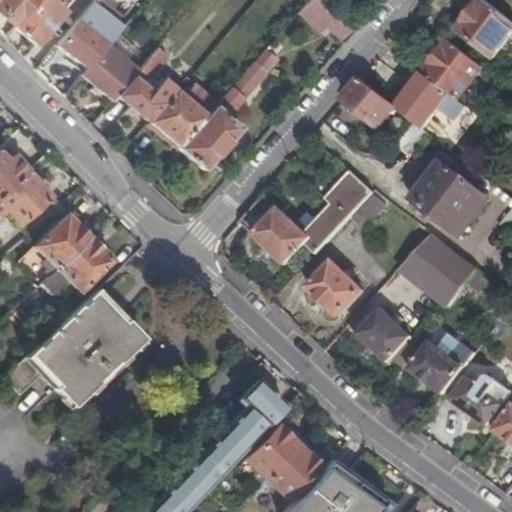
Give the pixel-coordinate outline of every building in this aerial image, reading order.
[(0,0),(0,34),(2,36),(11,25),(32,0),(0,0)] [(32,0),(11,25),(34,45),(63,11),(55,4),(57,0),(32,0)] [(57,0),(55,4),(63,11),(72,0),(57,0)] [(343,42),(353,30),(322,0),(308,0),(304,5),(343,42)] [(511,20),(486,0),(478,0),(457,28),(492,57),(507,38),(511,41),(511,20)] [(55,47),(86,70),(106,45),(97,38),(106,27),(107,25),(94,16),(85,29),(75,21),(55,47)] [(115,34),(106,27),(97,38),(106,45),(115,34)] [(116,34),(106,45),(126,61),(135,49),(116,34)] [(449,40),(424,72),(458,99),(484,67),(449,40)] [(112,101),(116,96),(142,65),(138,61),(134,67),(126,61),(106,45),(86,70),(81,76),(112,101)] [(116,96),(147,123),(175,90),(162,79),(152,90),(144,84),(167,58),(156,49),(142,65),(116,96)] [(206,116),(177,149),(203,170),(240,129),(226,118),(264,75),(252,64),(206,116)] [(396,106),(416,122),(423,128),(439,107),(455,120),(466,106),(458,99),(424,72),(396,106)] [(346,97),(357,105),(381,125),(396,106),(362,79),(346,97)] [(147,123),(177,149),(206,116),(175,90),(147,123)] [(346,97),(344,101),(353,109),(357,105),(346,97)] [(416,122),(398,145),(411,155),(429,132),(423,128),(416,122)] [(0,194),(24,173),(8,156),(2,161),(0,159),(0,194)] [(487,176),(469,162),(459,173),(442,160),(413,197),(460,234),(489,197),(478,188),(487,176)] [(312,238),(306,244),(317,254),(377,189),(352,170),(326,198),(331,204),(309,228),(306,232),(312,238)] [(47,197),(24,173),(0,194),(0,219),(7,214),(16,224),(47,197)] [(265,192),(240,221),(286,265),(306,244),(312,238),(306,232),(265,192)] [(386,205),(375,195),(354,217),(365,228),(386,205)] [(511,228),(511,206),(498,226),(508,234),(511,228)] [(49,273),(86,236),(63,213),(29,246),(47,264),(44,267),(49,273)] [(434,234),(398,272),(448,312),(467,287),(480,270),(434,234)] [(110,260),(86,236),(49,273),(37,285),(48,296),(61,284),(59,282),(62,279),(76,292),(110,260)] [(364,290),(333,262),(309,287),(340,317),(364,290)] [(480,270),(467,287),(474,294),(478,287),(500,304),(509,292),(480,270)] [(141,339),(94,290),(0,379),(16,396),(37,376),(69,408),(95,383),(93,381),(113,363),(114,364),(141,339)] [(359,333),(360,335),(390,363),(414,336),(383,308),(359,333)] [(411,369),(445,394),(474,357),(468,353),(460,363),(432,342),(411,369)] [(490,425),(497,431),(511,409),(504,404),(511,393),(511,390),(492,376),(488,377),(480,387),(468,378),(457,393),(453,398),(452,400),(488,426),(490,425)] [(184,511),(284,408),(255,381),(235,402),(243,409),(144,511),(184,511)] [(511,409),(497,431),(496,432),(511,443),(511,409)] [(243,460),(284,499),(315,465),(273,427),(243,460)] [(281,511),(382,511),(386,508),(325,463),(314,477),(312,476),(281,511)]
